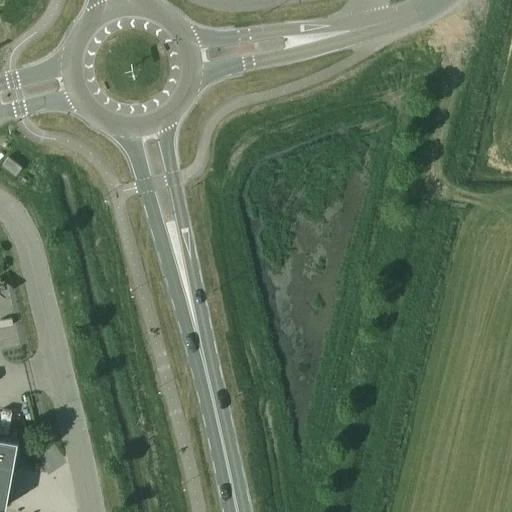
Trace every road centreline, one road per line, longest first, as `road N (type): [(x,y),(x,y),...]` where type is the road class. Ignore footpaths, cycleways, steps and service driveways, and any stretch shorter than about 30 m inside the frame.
road 1 (unclassified): [(0,213),(30,252),(90,511)]
road 2 (secondary): [(216,420),(164,119)]
road 3 (secondary): [(127,128),(216,420)]
road 4 (unclassified): [(191,79),(384,24)]
road 5 (unclassified): [(384,24),(186,42)]
